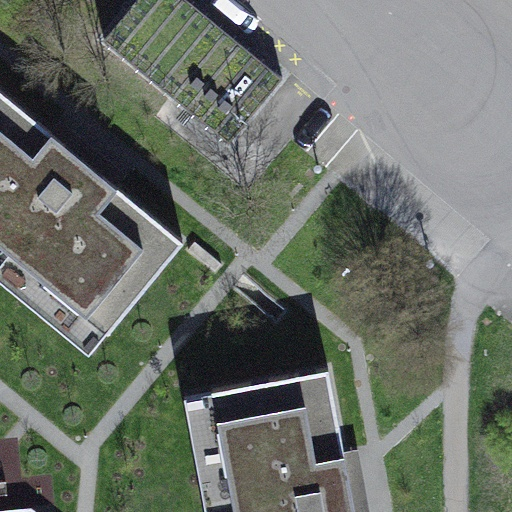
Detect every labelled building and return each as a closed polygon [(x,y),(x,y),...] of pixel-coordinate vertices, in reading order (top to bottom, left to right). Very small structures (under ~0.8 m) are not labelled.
[(283,78),(187,0),(137,0),(104,40),(229,143),(283,78)] [(109,332),(183,241),(0,90),(0,242),(108,331),(109,332)] [(0,279),(89,353),(108,331),(0,242),(0,279)] [(355,511),(329,369),(213,390),(213,392),(235,511),(355,511)] [(206,511),(235,511),(213,392),(185,397),(206,511)]
